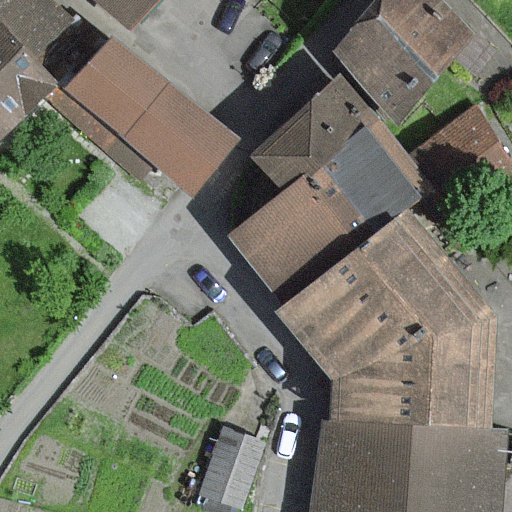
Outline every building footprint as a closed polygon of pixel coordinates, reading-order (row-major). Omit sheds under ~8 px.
[(226,141),(55,0),(0,0),(0,32),(59,82),(43,101),(82,133),(171,207),(226,141)] [(98,0),(132,32),(162,0),(98,0)] [(464,42),(471,34),(435,0),(386,0),(336,54),(398,112),(441,67),(464,42)] [(0,145),(43,101),(59,82),(0,32),(0,145)] [(322,175),(379,129),(344,87),(255,160),(290,202),(322,175)] [(511,151),(478,105),(413,153),(457,213),(511,172),(511,151)] [(239,244),(291,308),(373,240),(408,212),(431,192),(379,129),(322,175),(290,202),(239,244)] [(283,314),(338,381),(335,425),(485,435),(493,315),(408,212),(373,240),(291,308),(283,314)] [(499,511),(504,436),(485,435),(335,425),(322,425),(316,511),(499,511)] [(223,431),(202,493),(241,506),(262,444),(223,431)]
